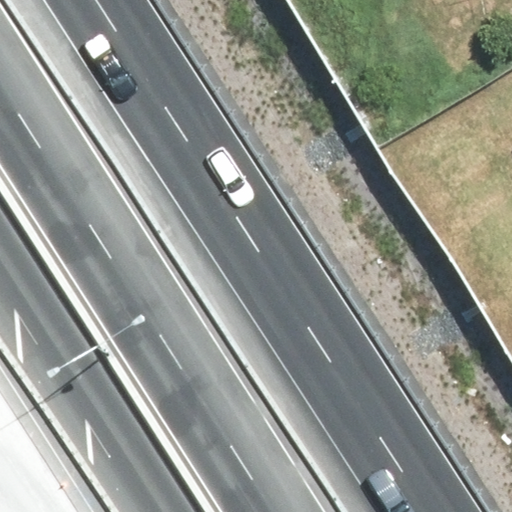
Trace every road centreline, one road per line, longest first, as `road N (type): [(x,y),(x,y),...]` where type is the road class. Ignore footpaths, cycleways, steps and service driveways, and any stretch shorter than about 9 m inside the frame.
road 1 (motorway): [(16,0),(342,511)]
road 2 (motorway): [(150,511),(0,276)]
